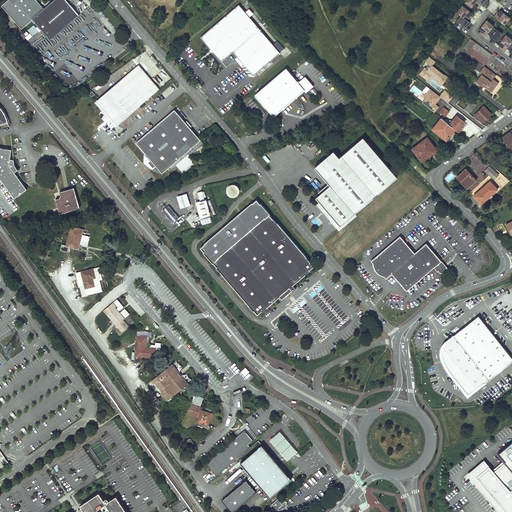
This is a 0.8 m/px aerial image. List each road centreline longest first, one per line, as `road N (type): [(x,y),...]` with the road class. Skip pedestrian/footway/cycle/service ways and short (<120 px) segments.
road 1 (secondary): [(0,65),(253,362),(360,437)]
road 2 (secondary): [(320,398),(255,356),(0,55)]
road 3 (residential): [(113,0),(399,336)]
road 4 (track): [(318,0),(372,122),(414,167),(436,178)]
road 5 (tertiary): [(505,265),(436,178),(511,115)]
